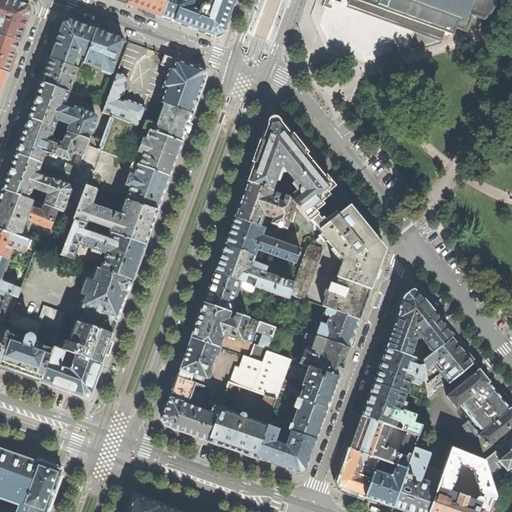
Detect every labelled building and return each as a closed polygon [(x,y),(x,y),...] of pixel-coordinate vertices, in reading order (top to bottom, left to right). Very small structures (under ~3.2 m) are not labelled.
[(27,5),(12,0),(0,0),(0,34),(19,41),(25,25),(30,12),(27,5)] [(143,10),(162,17),(168,0),(128,0),(127,4),(143,10)] [(214,36),(223,31),(227,20),(234,0),(210,0),(209,5),(204,4),(202,5),(200,11),(190,7),(192,4),(189,3),(190,0),(168,0),(162,17),(190,27),(214,36)] [(408,47),(414,30),(346,7),(348,0),(341,0),(340,2),(334,0),(326,22),(332,37),(365,49),(380,42),(382,38),(408,47)] [(348,0),(346,7),(414,30),(439,39),(442,31),(451,34),(454,27),(466,31),(471,15),(482,19),(488,13),(493,5),(493,0),(348,0)] [(62,24),(50,58),(72,66),(76,53),(86,57),(96,30),(80,24),(70,21),(62,24)] [(109,35),(96,30),(86,57),(84,63),(86,63),(102,70),(102,71),(110,75),(111,72),(112,72),(123,40),(109,35)] [(14,57),(19,41),(0,34),(0,69),(8,73),(14,57)] [(204,69),(165,55),(161,65),(170,68),(163,87),(167,88),(162,102),(166,104),(194,114),(201,93),(208,75),(204,69)] [(46,69),(41,82),(69,92),(77,68),(72,66),(50,58),(46,69)] [(0,95),(8,73),(0,69),(0,95)] [(127,77),(117,73),(103,113),(111,116),(128,122),(137,125),(139,121),(142,120),(146,109),(145,106),(126,99),(123,100),(119,99),(120,96),(121,94),(123,94),(126,86),(125,83),(127,77)] [(29,118),(89,140),(87,146),(99,150),(103,138),(95,135),(94,138),(90,137),(97,118),(95,115),(74,107),(73,110),(63,107),(69,92),(41,82),(36,98),(29,118)] [(188,127),(194,114),(166,104),(162,115),(165,115),(162,124),(157,124),(147,120),(144,128),(145,128),(183,142),(188,127)] [(124,132),(128,122),(111,116),(103,138),(99,150),(101,151),(115,156),(119,145),(117,145),(122,131),(124,132)] [(22,135),(15,154),(41,163),(45,151),(69,160),(71,152),(83,155),(87,146),(89,140),(29,118),(22,135)] [(254,162),(247,182),(271,190),(276,176),(280,177),(282,170),(279,169),(278,166),(283,164),(284,168),(291,177),(310,161),(304,153),(305,153),(291,136),(290,136),(276,119),(269,121),(262,140),(261,140),(258,150),(254,162)] [(177,158),(183,142),(145,128),(141,140),(143,141),(139,151),(144,152),(139,165),(170,176),(177,158)] [(83,155),(79,168),(76,176),(74,181),(86,185),(90,187),(94,175),(92,174),(101,151),(99,150),(87,146),(83,155)] [(53,179),(52,180),(37,175),(41,163),(15,154),(10,170),(2,189),(32,200),(43,204),(57,209),(75,216),(86,185),(74,181),(71,190),(68,185),(53,179)] [(320,174),(310,161),(291,177),(294,181),(293,182),(299,189),(295,189),(295,191),(297,193),(293,195),(295,196),(290,199),(294,204),(308,220),(311,218),(317,214),(313,209),(322,203),(320,200),(328,194),(325,191),(331,186),(320,174)] [(164,194),(170,176),(139,165),(132,162),(128,174),(130,174),(126,184),(131,186),(126,199),(127,200),(158,211),(164,194)] [(63,171),(76,176),(79,168),(66,163),(63,171)] [(240,200),(234,217),(259,226),(263,214),(273,217),(271,223),(285,228),(285,227),(294,204),(290,199),(287,195),(284,194),(282,202),(272,198),(275,191),(271,190),(247,182),(240,200)] [(151,228),(158,211),(127,200),(121,216),(91,205),(96,189),(90,187),(86,185),(75,216),(73,219),(86,224),(88,217),(90,220),(109,227),(113,225),(111,232),(145,244),(151,228)] [(0,196),(0,229),(19,237),(25,221),(29,219),(31,221),(50,229),(57,209),(43,204),(41,211),(30,207),(32,200),(2,189),(0,196)] [(362,225),(347,206),(337,213),(335,210),(324,219),(322,216),(320,218),(317,214),(311,218),(322,232),(318,235),(320,236),(316,239),(317,241),(321,238),(323,241),(326,239),(336,252),(334,254),(338,258),(339,258),(343,262),(341,266),(339,266),(336,276),(367,287),(375,268),(382,249),(362,225)] [(229,230),(224,244),(254,255),(256,248),(296,263),(300,248),(262,234),(264,228),(259,226),(234,217),(229,230)] [(88,232),(83,230),(86,224),(73,219),(60,254),(72,259),(78,243),(107,253),(101,268),(132,280),(139,262),(145,244),(111,232),(91,225),(88,232)] [(0,255),(7,259),(12,245),(24,250),(27,249),(30,241),(19,237),(0,229),(0,255)] [(219,258),(215,271),(244,282),(247,275),(256,278),(253,285),(287,296),(292,281),(263,271),(266,265),(252,261),(254,255),(224,244),(219,258)] [(310,244),(307,246),(301,263),(315,268),(322,248),(310,244)] [(0,290),(11,295),(18,297),(21,288),(1,282),(0,279),(4,269),(5,270),(9,259),(7,259),(0,255),(0,290)] [(303,299),(315,268),(301,263),(290,294),(303,299)] [(125,300),(132,280),(101,268),(96,266),(92,276),(83,272),(79,283),(84,285),(81,293),(84,294),(80,306),(118,320),(125,300)] [(209,287),(203,302),(230,311),(232,306),(232,304),(239,285),(242,286),(243,288),(249,290),(252,290),(253,285),(244,282),(215,271),(209,287)] [(362,302),(367,287),(336,276),(333,275),(322,305),(327,307),(356,318),(362,302)] [(0,311),(4,313),(11,295),(0,290),(0,311)] [(395,322),(386,347),(409,355),(416,335),(419,334),(433,350),(451,336),(414,290),(407,291),(395,322)] [(255,330),(258,321),(252,318),(250,324),(248,323),(249,318),(234,312),(231,319),(228,318),(230,311),(203,302),(197,320),(190,337),(218,347),(223,332),(250,342),(255,330)] [(43,306),(39,319),(41,320),(47,322),(59,327),(60,324),(64,316),(64,314),(43,306)] [(354,335),(360,319),(356,318),(327,307),(325,308),(324,312),(323,311),(319,321),(320,321),(315,334),(350,346),(354,335)] [(30,330),(29,333),(36,336),(41,320),(39,319),(13,310),(9,322),(30,330)] [(68,341),(65,340),(62,349),(65,351),(76,354),(102,364),(107,349),(113,333),(80,321),(73,339),(69,338),(68,341)] [(258,321),(255,330),(263,332),(259,345),(254,343),(249,357),(262,361),(266,350),(275,327),(258,321)] [(57,333),(59,327),(47,322),(45,328),(57,333)] [(53,346),(54,342),(36,336),(29,333),(26,334),(25,336),(24,338),(5,332),(0,345),(0,367),(14,372),(40,381),(53,346)] [(345,359),(350,346),(315,334),(307,333),(304,341),(313,344),(312,346),(308,344),(305,345),(304,350),(305,352),(300,350),(296,361),(309,365),(339,376),(345,359)] [(433,350),(430,353),(435,359),(443,369),(439,372),(448,382),(473,362),(463,350),(451,336),(433,350)] [(180,368),(177,375),(190,380),(192,373),(206,378),(209,377),(211,371),(210,369),(215,355),(217,356),(220,347),(218,347),(190,337),(183,355),(179,368),(180,368)] [(98,375),(102,364),(76,354),(71,367),(68,368),(62,365),(61,363),(65,351),(62,349),(53,346),(40,381),(83,396),(91,393),(96,378),(98,375)] [(383,356),(374,382),(404,393),(405,393),(408,385),(407,385),(410,374),(413,375),(412,378),(420,380),(425,379),(423,369),(422,363),(418,364),(414,363),(415,357),(409,355),(386,347),(383,356)] [(290,359),(266,350),(262,361),(260,367),(284,376),(290,359)] [(423,369),(435,359),(430,353),(422,360),(422,363),(423,369)] [(239,385),(251,389),(259,367),(260,367),(262,361),(249,357),(244,355),(240,367),(236,366),(230,382),(239,385)] [(328,405),(339,376),(309,365),(302,384),(304,385),(299,397),(328,407),(328,405)] [(276,398),(284,376),(260,367),(259,367),(251,389),(265,394),(276,398)] [(511,411),(508,406),(478,369),(446,395),(455,407),(459,404),(479,428),(481,431),(477,434),(478,435),(487,446),(511,425),(511,411)] [(164,425),(207,440),(224,392),(212,388),(208,400),(210,401),(209,404),(212,405),(210,410),(182,401),(187,388),(192,390),(195,382),(190,380),(177,375),(176,375),(168,397),(161,418),(164,425)] [(228,448),(254,457),(266,423),(276,398),(265,394),(258,413),(260,417),(258,421),(245,416),(245,415),(244,414),(243,413),(241,413),(240,413),(239,414),(227,410),(228,405),(232,406),(239,385),(230,382),(228,381),(224,392),(207,440),(228,448)] [(368,398),(361,415),(390,425),(393,426),(395,420),(399,421),(400,424),(402,424),(400,428),(405,430),(418,434),(421,426),(412,423),(415,415),(403,411),(403,412),(398,411),(404,393),(374,382),(368,398)] [(317,435),(328,407),(299,397),(297,396),(294,404),(295,406),(297,407),(292,422),(289,423),(288,427),(290,429),(291,429),(316,438),(317,435)] [(418,434),(405,430),(398,453),(393,451),(394,449),(386,447),(385,449),(382,448),(390,425),(361,415),(357,427),(350,448),(378,458),(396,464),(406,467),(413,446),(418,434)] [(472,440),(478,435),(477,434),(481,431),(479,428),(475,431),(467,421),(461,426),(472,440)] [(315,442),(316,438),(291,429),(285,444),(274,440),(278,427),(266,423),(254,457),(298,472),(305,468),(315,442)] [(455,445),(459,441),(443,426),(440,430),(455,445)] [(429,452),(413,446),(406,467),(392,506),(409,511),(410,511),(427,511),(436,488),(419,481),(429,452)] [(511,446),(509,449),(510,450),(500,458),(494,451),(484,460),(486,469),(496,462),(503,470),(506,468),(511,476),(511,475),(511,446)] [(0,511),(47,511),(48,510),(60,476),(62,470),(60,469),(60,468),(37,460),(37,461),(25,456),(0,447),(0,511)] [(484,460),(450,447),(436,488),(427,511),(488,511),(494,496),(486,469),(484,460)] [(341,487),(364,495),(370,481),(358,477),(362,465),(374,469),(378,458),(350,448),(343,465),(342,469),(338,480),(341,487)] [(373,499),(392,506),(406,467),(396,464),(392,474),(388,475),(374,469),(370,481),(364,495),(373,499)] [(179,511),(160,505),(161,504),(134,494),(127,511),(179,511)]
